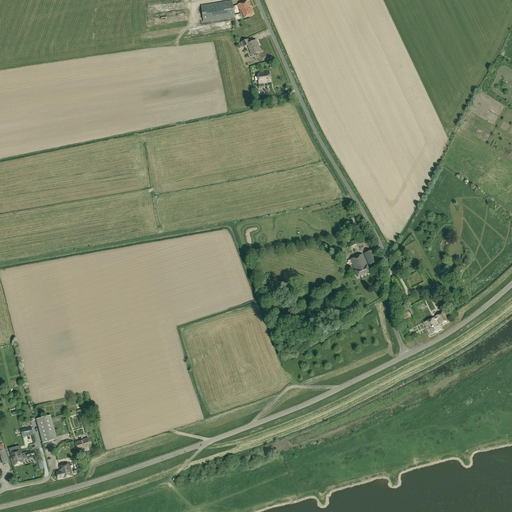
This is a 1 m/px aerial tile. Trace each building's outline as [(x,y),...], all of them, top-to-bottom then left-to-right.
[(204,23),(235,19),(232,1),(201,6),(204,23)] [(252,9),(249,1),(237,5),(241,14),(243,19),(254,15),(252,9)] [(256,40),(250,43),(249,39),(240,43),(242,48),(247,46),(252,56),(261,51),(256,40)] [(257,73),(259,84),(259,85),(258,85),(258,89),(264,88),(264,84),(263,85),(263,84),(270,83),(269,72),(257,73)] [(361,239),(349,244),(351,249),(353,248),(353,249),(359,246),(360,248),(364,246),(361,239)] [(373,250),(364,254),(369,265),(378,261),(373,250)] [(370,272),(362,255),(350,260),(358,277),(370,272)] [(415,304),(408,308),(417,322),(424,318),(415,304)] [(444,312),(435,316),(440,325),(448,321),(444,312)] [(429,336),(441,331),(435,318),(423,323),(429,336)] [(57,440),(51,416),(36,420),(43,444),(57,440)] [(31,427),(21,429),(22,438),(31,436),(32,444),(35,444),(31,427)] [(88,439),(75,443),(78,451),(91,447),(88,439)] [(5,449),(3,443),(0,443),(0,452),(3,465),(9,463),(6,449),(5,449)] [(20,450),(10,453),(11,458),(10,458),(12,466),(24,462),(23,459),(28,458),(28,459),(35,457),(33,451),(26,453),(27,454),(22,456),(20,450)] [(73,476),(70,465),(69,463),(60,466),(61,471),(56,472),(58,479),(73,476)]
